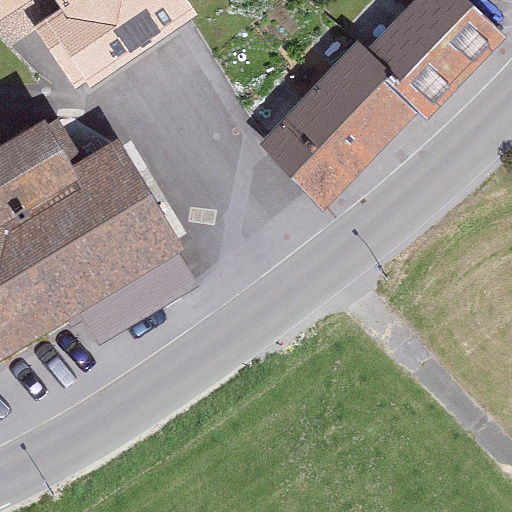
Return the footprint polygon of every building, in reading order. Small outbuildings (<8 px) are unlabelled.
[(0,0),(0,37),(8,48),(34,27),(61,10),(54,0),(0,0)] [(87,83),(90,90),(199,16),(187,0),(54,0),(61,10),(34,27),(76,90),(87,83)] [(468,0),(414,0),(366,49),(418,113),(429,121),(507,36),(468,0)] [(324,212),(418,113),(366,49),(359,41),(260,145),(324,212)] [(122,143),(78,167),(53,123),(0,152),(0,360),(186,256),(122,143)]
